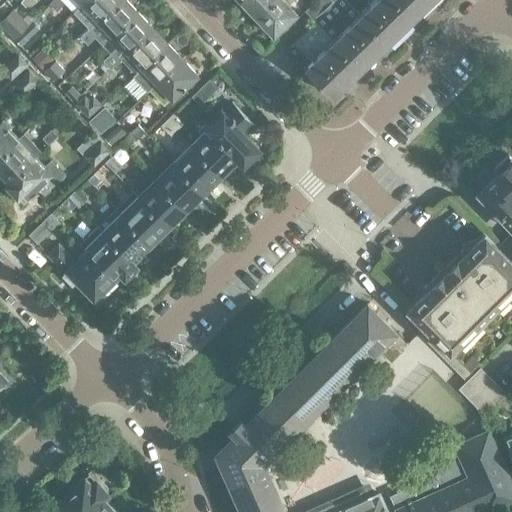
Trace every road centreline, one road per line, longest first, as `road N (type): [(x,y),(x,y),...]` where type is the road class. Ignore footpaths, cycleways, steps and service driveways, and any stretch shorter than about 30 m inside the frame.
road 1 (residential): [(108,378),(338,159)]
road 2 (residential): [(338,159),(491,5)]
road 3 (residential): [(191,0),(338,159)]
road 4 (residential): [(188,511),(163,434),(108,378)]
road 5 (residential): [(108,378),(0,266)]
road 6 (residential): [(338,159),(439,260)]
road 7 (residential): [(0,466),(108,378)]
